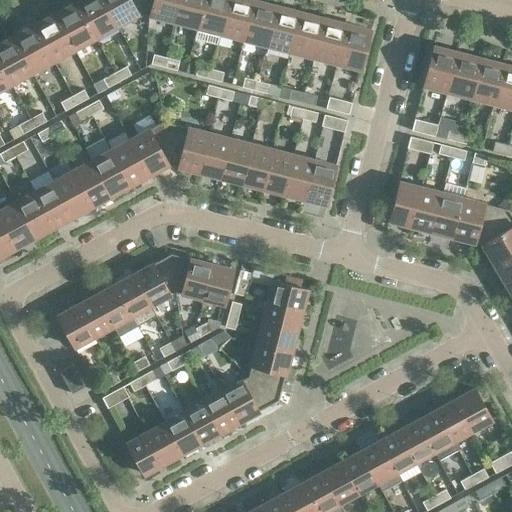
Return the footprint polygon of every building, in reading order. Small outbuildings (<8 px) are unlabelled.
[(117,26),(102,0),(80,0),(76,2),(95,37),(117,26)] [(136,0),(102,0),(117,26),(140,13),(150,15),(153,4),(136,0)] [(153,0),(153,4),(150,15),(174,21),(179,0),(153,0)] [(204,0),(179,0),(174,21),(197,27),(204,0)] [(228,0),(204,0),(197,27),(194,39),(217,45),(220,33),(228,0)] [(254,0),(252,0),(228,0),(220,33),(244,39),(254,0)] [(277,6),(254,0),(244,39),(267,45),(277,6)] [(95,37),(76,2),(55,14),(74,49),(95,37)] [(300,12),(277,6),(267,45),(290,51),(300,12)] [(323,18),(300,12),(290,51),(313,57),(323,18)] [(74,49),(55,14),(34,25),(53,60),(74,49)] [(347,24),(323,18),(313,57),(337,63),(347,24)] [(371,30),(347,24),(337,63),(361,69),(371,30)] [(53,60),(34,25),(13,37),(32,72),(53,60)] [(32,72),(13,37),(0,43),(0,63),(11,83),(32,72)] [(423,85),(447,91),(457,52),(433,46),(423,85)] [(480,58),(457,52),(447,91),(470,97),(480,58)] [(154,54),(151,64),(164,67),(167,57),(154,54)] [(179,61),(167,57),(164,67),(177,70),(179,61)] [(504,64),(480,58),(470,97),(494,103),(504,64)] [(0,89),(11,83),(0,63),(0,89)] [(511,66),(504,64),(494,103),(511,107),(511,66)] [(126,66),(114,72),(119,81),(131,75),(126,66)] [(198,66),(196,75),(209,79),(211,69),(198,66)] [(224,72),(211,69),(209,79),(222,82),(224,72)] [(119,81),(114,72),(103,79),(108,88),(119,81)] [(245,77),(242,87),(255,90),(258,81),(245,77)] [(271,84),(258,81),(255,90),(268,94),(271,84)] [(221,88),(208,84),(205,94),(218,97),(221,88)] [(234,91),(221,88),(218,97),(231,101),(234,91)] [(84,89),(72,96),(77,104),(89,98),(84,89)] [(106,95),(110,102),(121,96),(117,89),(106,95)] [(291,89),(289,99),(302,102),(304,93),(291,89)] [(317,96),(304,93),(302,102),(315,106),(317,96)] [(263,99),(250,95),(247,105),(260,108),(263,99)] [(77,104),(72,96),(60,102),(65,111),(77,104)] [(329,97),(326,108),(349,114),(352,103),(329,97)] [(98,99),(87,106),(91,115),(103,108),(98,99)] [(276,102),(263,99),(260,108),(273,111),(276,102)] [(91,115),(87,106),(75,112),(80,121),(91,115)] [(305,109),(292,106),(289,116),(302,119),(305,109)] [(317,113),(305,109),(302,119),(315,122),(317,113)] [(42,112),(30,119),(35,127),(47,121),(42,112)] [(347,120),(324,114),(321,126),(344,132),(347,120)] [(35,127),(30,119),(18,125),(23,134),(35,127)] [(438,125),(414,119),(411,130),(435,136),(438,125)] [(60,120),(49,127),(53,135),(65,129),(60,120)] [(173,140),(163,121),(129,139),(149,174),(168,164),(178,167),(184,143),(173,140)] [(209,133),(163,121),(173,140),(184,143),(178,167),(199,172),(209,133)] [(53,135),(49,127),(37,133),(42,142),(53,135)] [(448,129),(446,139),(459,142),(461,133),(448,129)] [(230,139),(209,133),(199,172),(220,177),(230,139)] [(474,136),(461,133),(459,142),(472,146),(474,136)] [(433,142),(410,136),(407,148),(430,154),(433,142)] [(149,174),(129,139),(111,150),(130,185),(149,174)] [(251,144),(230,139),(220,177),(241,183),(251,144)] [(22,141),(11,147),(16,156),(27,150),(22,141)] [(495,141),(492,151),(505,154),(508,145),(495,141)] [(272,149),(251,144),(241,183),(262,188),(272,149)] [(453,147),(440,144),(438,154),(451,157),(453,147)] [(16,156),(11,147),(0,153),(0,155),(4,163),(16,156)] [(466,151),(453,147),(451,157),(464,160),(466,151)] [(293,155),(272,149),(262,188),(283,193),(293,155)] [(130,185),(111,150),(92,160),(111,195),(130,185)] [(487,156),(474,153),(472,162),(485,166),(487,156)] [(314,160),(293,155),(283,193),(304,199),(314,160)] [(111,195),(92,160),(73,170),(92,206),(111,195)] [(336,165),(314,160),(304,199),(326,204),(336,165)] [(92,206),(73,170),(54,181),(73,216),(92,206)] [(73,216),(54,181),(35,191),(54,226),(73,216)] [(389,220),(411,226),(421,187),(399,182),(389,220)] [(442,193),(421,187),(411,226),(432,231),(442,193)] [(54,226),(35,191),(16,202),(35,237),(54,226)] [(463,198),(442,193),(432,231),(453,237),(463,198)] [(497,207),(463,198),(453,237),(474,242),(479,221),(493,225),(497,207)] [(35,237),(16,202),(0,210),(0,217),(16,247),(35,237)] [(511,215),(508,210),(497,207),(493,225),(479,221),(474,242),(482,244),(493,263),(511,252),(511,215)] [(0,255),(16,247),(0,217),(0,255)] [(511,277),(511,252),(493,263),(504,282),(511,277)] [(175,291),(171,254),(134,274),(150,305),(175,291)] [(211,264),(171,254),(175,291),(203,298),(211,264)] [(233,270),(211,264),(203,298),(225,304),(233,270)] [(251,273),(239,270),(233,293),(245,296),(251,273)] [(156,315),(150,305),(134,274),(115,284),(137,326),(156,315)] [(273,280),(267,302),(301,310),(307,289),(273,280)] [(137,326),(115,284),(96,295),(113,326),(118,336),(137,326)] [(113,326),(96,295),(77,305),(94,336),(113,326)] [(241,304),(231,301),(228,314),(238,317),(241,304)] [(301,310),(267,302),(262,323),(296,331),(301,310)] [(94,336),(77,305),(57,316),(74,347),(94,336)] [(238,317),(228,314),(225,327),(234,330),(238,317)] [(207,322),(195,328),(200,337),(212,330),(207,322)] [(296,331),(262,323),(256,344),(291,352),(296,331)] [(195,328),(186,333),(190,342),(200,337),(195,328)] [(224,330),(209,338),(220,349),(232,337),(224,330)] [(204,343),(209,354),(218,349),(209,340),(204,343)] [(159,348),(163,357),(175,350),(171,341),(159,348)] [(291,352),(256,344),(248,376),(278,400),(291,352)] [(195,358),(190,349),(178,356),(183,364),(195,358)] [(144,356),(133,362),(137,371),(149,365),(144,356)] [(183,364),(178,356),(166,362),(171,371),(183,364)] [(137,371),(133,362),(121,369),(126,377),(137,371)] [(84,386),(72,364),(59,371),(71,393),(84,386)] [(114,370),(93,382),(99,392),(120,381),(114,370)] [(157,379),(152,370),(140,376),(145,385),(157,379)] [(145,385),(140,376),(129,383),(133,391),(145,385)] [(278,400),(248,376),(222,391),(239,421),(278,400)] [(128,396),(123,386),(101,397),(107,408),(128,396)] [(475,388),(455,399),(472,430),(492,419),(475,388)] [(239,421),(222,391),(203,401),(220,432),(239,421)] [(472,430),(455,399),(436,410),(453,440),(472,430)] [(220,432),(203,401),(184,411),(201,442),(220,432)] [(457,447),(453,440),(436,410),(417,420),(434,451),(438,458),(457,447)] [(201,442),(184,411),(165,422),(182,453),(201,442)] [(434,451),(417,420),(398,430),(415,461),(434,451)] [(182,453),(165,422),(146,432),(163,463),(182,453)] [(415,461),(398,430),(379,441),(396,472),(415,461)] [(163,463),(146,432),(126,443),(143,474),(163,463)] [(396,472),(379,441),(360,451),(377,482),(396,472)] [(377,482),(360,451),(341,461),(358,492),(377,482)] [(489,462),(495,473),(511,463),(511,453),(510,451),(489,462)] [(358,492),(341,461),(322,472),(339,503),(358,492)] [(483,468),(471,474),(476,483),(488,477),(483,468)] [(342,511),(344,511),(339,503),(322,472),(303,482),(318,511),(342,511)] [(476,483),(471,474),(460,481),(464,490),(476,483)] [(499,477),(488,484),(493,493),(505,487),(499,477)] [(318,511),(303,482),(284,493),(294,511),(318,511)] [(493,493),(488,484),(476,490),(481,500),(493,493)] [(445,489),(433,495),(438,504),(450,498),(445,489)] [(294,511),(284,493),(265,503),(269,511),(294,511)] [(438,504),(433,495),(422,502),(426,510),(438,504)] [(461,498),(450,505),(453,511),(458,511),(467,508),(461,498)] [(269,511),(265,503),(248,511),(269,511)]
